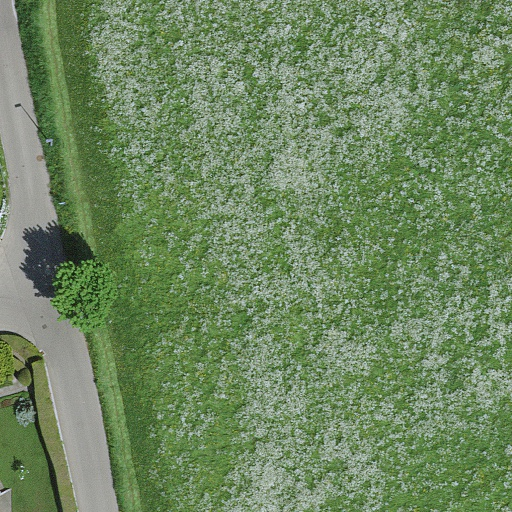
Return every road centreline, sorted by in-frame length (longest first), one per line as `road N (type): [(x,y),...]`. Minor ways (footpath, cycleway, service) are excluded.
road 1 (residential): [(50,270),(0,7)]
road 2 (residential): [(97,511),(50,270)]
